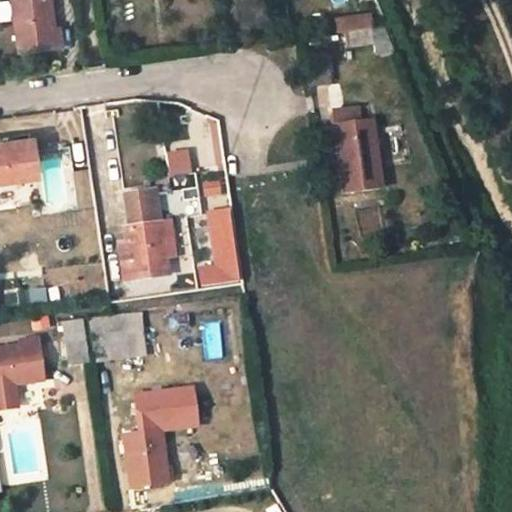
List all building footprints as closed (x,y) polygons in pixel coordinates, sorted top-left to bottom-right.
[(11,0),(19,51),(55,45),(48,0),(11,0)] [(370,11),(342,15),(344,28),(373,24),(370,11)] [(342,15),(333,17),(335,30),(338,29),(344,28),(342,15)] [(373,24),(344,28),(347,45),(372,41),(374,51),(391,49),(385,22),(373,24)] [(344,28),(338,29),(340,46),(347,45),(344,28)] [(325,51),(303,54),(307,83),(328,80),(325,51)] [(355,107),(330,110),(342,190),(379,185),(369,120),(357,122),(355,107)] [(31,137),(0,141),(0,179),(36,175),(31,137)] [(187,151),(167,154),(170,176),(190,173),(187,151)] [(218,181),(199,184),(201,194),(220,191),(218,181)] [(195,188),(184,190),(185,197),(196,195),(195,188)] [(125,241),(117,242),(121,280),(165,274),(164,259),(159,224),(155,189),(124,193),(128,226),(123,227),(125,241)] [(224,234),(232,233),(229,210),(208,213),(215,266),(228,264),(224,234)] [(164,259),(174,257),(170,223),(159,224),(164,259)] [(215,266),(198,268),(201,286),(239,281),(232,233),(224,234),(228,264),(215,266)] [(140,313),(93,317),(97,359),(144,355),(140,313)] [(81,320),(62,322),(68,365),(88,362),(81,320)] [(37,343),(0,347),(0,386),(42,380),(37,343)] [(203,362),(205,396),(222,394),(220,361),(203,362)] [(197,426),(192,387),(134,394),(139,433),(159,431),(197,426)] [(139,433),(123,435),(130,487),(166,483),(159,431),(139,433)]
